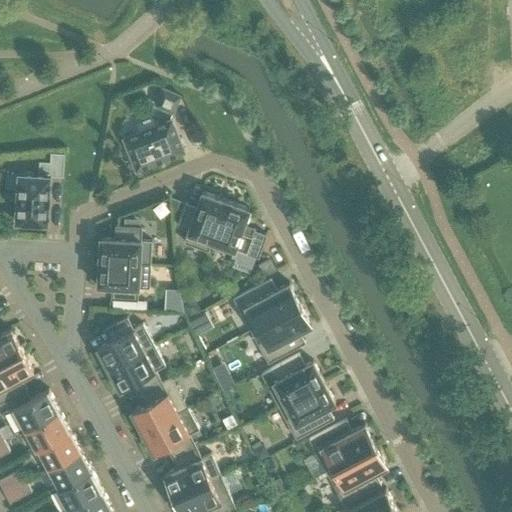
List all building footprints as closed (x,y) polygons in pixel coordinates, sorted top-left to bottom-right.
[(163,87),(155,105),(173,112),(180,95),(163,87)] [(137,123),(139,128),(137,132),(129,135),(125,137),(125,136),(123,137),(124,139),(124,138),(136,168),(136,170),(138,169),(183,151),(184,150),(184,149),(172,119),(171,118),(170,118),(170,119),(165,120),(166,121),(158,124),(153,122),(151,117),(137,123)] [(18,172),(15,221),(48,223),(51,175),(63,176),(65,152),(51,152),(50,161),(40,161),(39,173),(18,172)] [(208,250),(212,240),(211,240),(226,199),(203,191),(197,205),(186,201),(177,225),(189,229),(184,241),(208,250)] [(211,240),(212,240),(258,257),(267,234),(253,228),(252,233),(242,229),(249,208),(226,199),(211,240)] [(141,239),(142,226),(116,224),(115,237),(101,237),(99,260),(151,263),(151,262),(152,240),(141,239)] [(151,263),(99,260),(98,284),(112,285),(111,298),(138,299),(138,286),(150,287),(151,263)] [(233,297),(251,329),(300,302),(289,282),(277,288),(271,276),(233,297)] [(167,285),(167,308),(183,308),(183,285),(167,285)] [(300,302),(251,329),(268,362),(306,341),(300,330),(312,323),(300,302)] [(98,346),(109,367),(154,343),(143,322),(133,327),(127,316),(104,328),(110,340),(98,346)] [(0,360),(22,349),(11,328),(0,333),(0,360)] [(132,381),(138,392),(162,380),(156,369),(166,364),(154,343),(109,367),(120,388),(132,381)] [(22,349),(0,360),(0,402),(27,388),(21,376),(34,370),(22,349)] [(261,372),(279,405),(324,380),(313,360),(306,364),(299,352),(261,372)] [(226,370),(218,375),(223,386),(232,382),(226,370)] [(132,410),(143,431),(188,406),(187,406),(170,375),(162,380),(138,392),(144,403),(132,410)] [(324,380),(279,405),(296,438),(334,417),(328,405),(336,401),(324,380)] [(14,407),(25,428),(60,409),(49,388),(14,407)] [(166,445),(172,456),(196,444),(190,432),(200,427),(188,406),(143,431),(154,452),(166,445)] [(25,428),(36,448),(71,429),(60,409),(25,428)] [(227,429),(236,424),(231,414),(221,419),(227,429)] [(309,438),(326,470),(376,443),(365,423),(353,429),(347,417),(309,438)] [(39,447),(49,467),(82,449),(71,429),(36,448),(36,449),(39,447)] [(4,439),(0,441),(0,455),(10,450),(4,439)] [(376,443),(326,470),(344,503),(382,482),(375,471),(387,464),(376,443)] [(165,473),(174,494),(221,473),(212,452),(202,456),(196,444),(172,456),(177,467),(165,473)] [(57,487),(57,488),(93,469),(82,449),(49,467),(59,486),(57,487)] [(0,478),(0,482),(4,490),(26,479),(20,468),(0,478)] [(57,488),(68,508),(103,489),(93,469),(57,488)] [(192,511),(197,510),(197,511),(226,511),(237,508),(221,473),(174,494),(182,511),(192,511)] [(26,479),(4,490),(10,502),(32,490),(26,479)] [(398,511),(399,511),(386,487),(385,487),(385,489),(349,508),(350,511),(396,511),(397,511),(398,511)] [(68,508),(70,511),(109,511),(114,509),(103,489),(68,508)]
